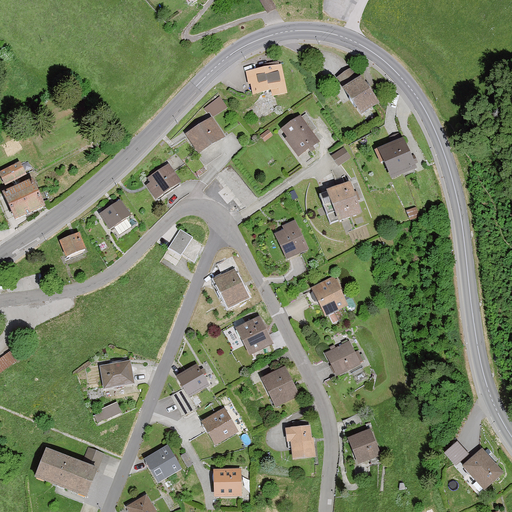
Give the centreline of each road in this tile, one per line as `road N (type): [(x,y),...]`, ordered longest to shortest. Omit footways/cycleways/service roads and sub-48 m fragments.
road 1 (tertiary): [(0,253),(98,183),(228,55),(290,30),(334,34),(398,73),(431,123),(460,211),(482,370),(511,436)]
road 2 (residential): [(108,511),(210,249),(228,223)]
road 3 (residential): [(228,223),(328,420),(325,511)]
road 4 (residential): [(0,300),(94,283),(180,210),(212,210),(228,223)]
